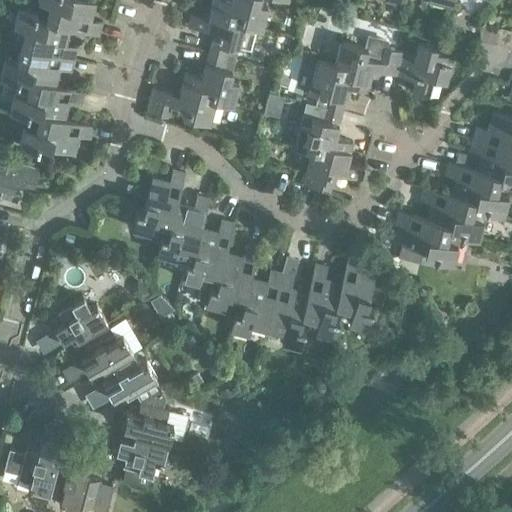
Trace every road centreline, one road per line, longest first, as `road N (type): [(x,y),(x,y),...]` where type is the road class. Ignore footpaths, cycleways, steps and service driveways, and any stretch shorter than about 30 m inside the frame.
road 1 (residential): [(135,96),(150,125),(222,158),(266,205),(299,221),(335,217),(376,189),(511,44)]
road 2 (residential): [(135,96),(97,161),(32,209),(0,313)]
